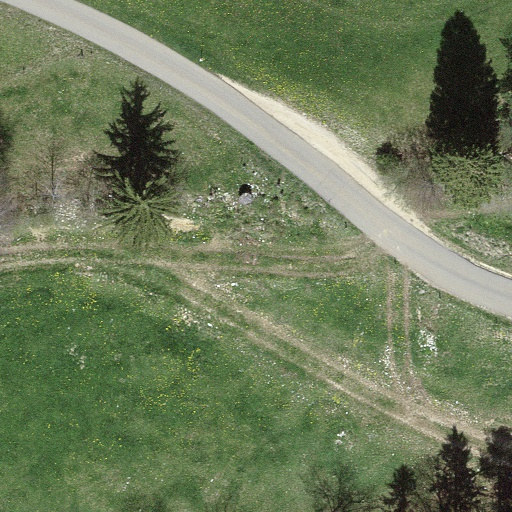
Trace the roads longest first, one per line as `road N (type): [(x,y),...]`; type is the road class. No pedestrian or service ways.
road 1 (track): [(120,240),(302,361),(511,451)]
road 2 (track): [(0,256),(120,240),(419,252)]
road 3 (unclassified): [(37,0),(158,59),(330,181)]
road 4 (unclassified): [(511,298),(464,282),(330,181)]
